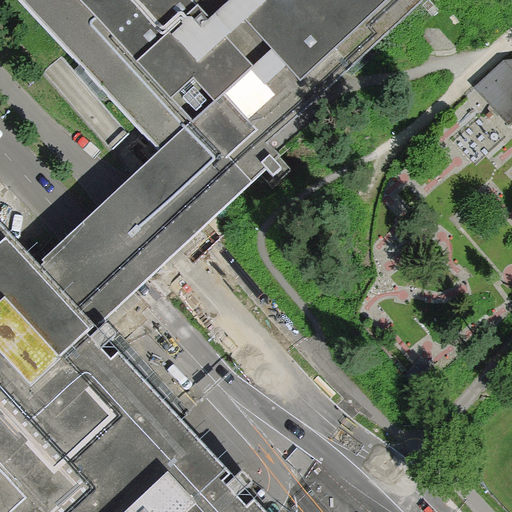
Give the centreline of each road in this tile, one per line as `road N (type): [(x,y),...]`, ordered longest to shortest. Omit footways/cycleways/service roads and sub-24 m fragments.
road 1 (unclassified): [(329,428),(0,85)]
road 2 (unclassified): [(0,146),(252,415)]
